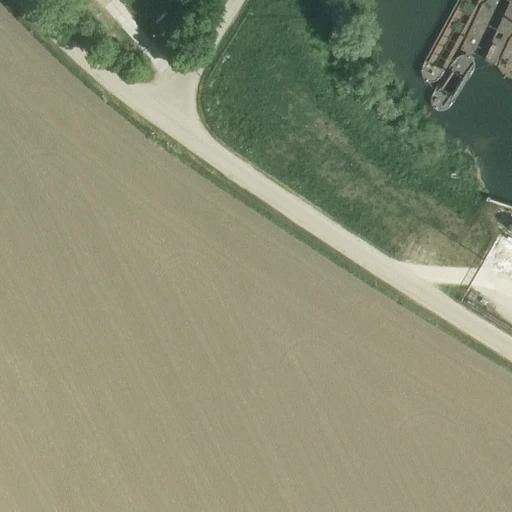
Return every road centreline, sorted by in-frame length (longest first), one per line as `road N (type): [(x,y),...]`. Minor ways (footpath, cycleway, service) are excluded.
road 1 (unclassified): [(511,346),(161,116),(29,0)]
road 2 (track): [(161,116),(235,0)]
